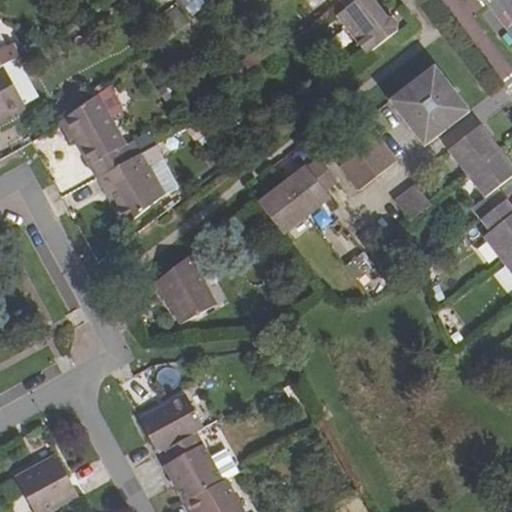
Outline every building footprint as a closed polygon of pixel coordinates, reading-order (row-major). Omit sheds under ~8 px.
[(337,18),(367,56),(399,31),(396,28),(398,23),(395,19),(388,18),(374,0),(360,0),(349,8),(337,18)] [(0,69),(3,68),(17,60),(9,47),(0,51),(0,69)] [(400,103),(431,143),(476,108),(441,63),(396,97),(400,103)] [(0,119),(24,106),(3,68),(0,69),(0,119)] [(65,119),(97,178),(132,159),(98,96),(65,119)] [(511,205),(499,189),(511,178),(511,154),(487,122),(454,148),(472,171),(491,195),(478,206),(487,218),(496,229),(487,237),(504,259),(511,269),(511,205)] [(347,164),(365,187),(403,158),(376,123),(356,138),(366,149),(347,164)] [(116,200),(128,223),(163,194),(150,169),(148,165),(164,157),(157,145),(132,159),(97,178),(105,193),(112,191),(116,200)] [(265,199),(291,232),(314,213),(338,195),(332,188),(345,178),(327,156),(315,166),(312,162),(265,199)] [(164,161),(150,169),(163,194),(175,184),(164,161)] [(399,199),(413,216),(434,199),(421,181),(399,199)] [(105,193),(111,203),(116,200),(112,191),(105,193)] [(167,300),(181,326),(216,306),(189,258),(156,284),(165,301),(167,300)] [(140,421),(158,455),(197,434),(204,429),(185,397),(165,407),(167,411),(162,414),(160,410),(140,421)] [(227,450),(211,459),(197,434),(166,451),(172,463),(165,467),(185,504),(227,480),(240,473),(227,450)] [(15,479),(33,511),(54,511),(79,499),(56,456),(15,479)] [(244,511),(227,480),(185,504),(189,511),(244,511)]
